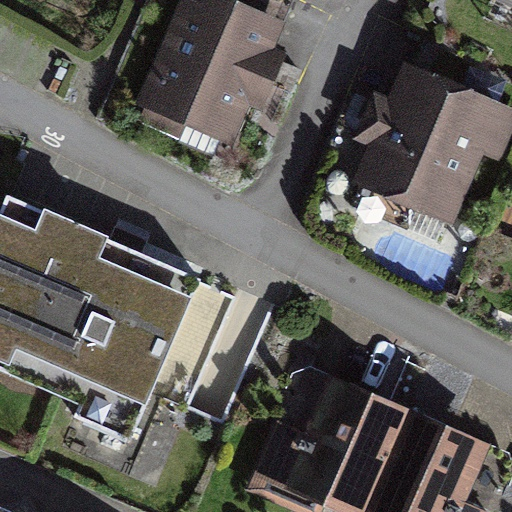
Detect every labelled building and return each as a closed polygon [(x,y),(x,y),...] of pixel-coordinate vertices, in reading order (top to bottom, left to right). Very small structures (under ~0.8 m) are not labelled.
[(189,0),(186,0),(136,116),(236,159),(287,42),(189,0)] [(511,0),(455,0),(511,24),(511,0)] [(404,79),(351,200),(452,243),(505,123),(404,79)] [(262,320),(5,209),(0,220),(0,384),(146,448),(162,410),(213,432),(262,320)] [(297,511),(370,511),(408,425),(328,390),(303,445),(277,433),(251,492),(297,511)] [(466,511),(489,460),(408,425),(370,511),(466,511)]
